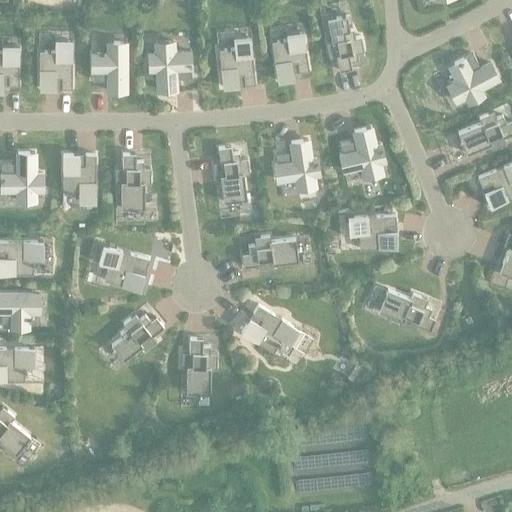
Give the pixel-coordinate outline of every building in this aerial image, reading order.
[(330,41),(325,42),(327,55),(335,54),(338,69),(350,67),(349,61),(357,59),(355,52),(362,51),(359,35),(352,36),(351,28),(347,29),(345,15),(326,19),(330,41)] [(286,39),(270,41),(275,80),(292,78),(290,62),(296,61),(297,71),(307,70),(302,31),(285,34),(286,39)] [(233,48),(218,49),(221,86),(238,85),(237,73),(243,72),(244,83),(253,83),(249,36),(232,38),(233,48)] [(55,51),(39,51),(38,88),(55,88),(55,76),(62,76),(62,88),(71,88),(71,41),(55,41),(55,51)] [(155,52),(148,52),(149,70),(156,70),(157,88),(177,87),(176,77),(189,76),(189,68),(190,68),(189,50),(175,50),(174,41),(154,42),(155,52)] [(108,52),(92,52),(92,78),(108,78),(108,89),(125,89),(125,42),(108,42),(108,52)] [(1,51),(0,50),(0,90),(2,90),(2,74),(8,74),(8,84),(18,84),(18,46),(1,46),(1,51)] [(456,78),(446,84),(455,101),(465,96),(468,101),(484,93),(481,87),(500,78),(491,60),(480,66),(472,52),(465,56),(464,55),(449,63),(456,78)] [(481,122),(458,131),(467,153),(489,143),(492,148),(505,142),(503,136),(511,131),(511,120),(511,119),(504,121),(501,114),(495,117),(492,110),(478,116),(481,122)] [(343,154),(338,155),(342,170),(361,166),(364,176),(380,172),(378,162),(385,160),(382,144),(374,146),(369,125),(353,129),(355,140),(341,144),(343,154)] [(277,165),(272,165),(274,182),(296,179),(297,188),(313,186),(312,177),(320,175),(317,160),(310,161),(307,139),(290,141),(291,151),(275,153),(277,165)] [(219,161),(213,162),(215,177),(220,177),(223,201),(246,198),(243,173),(249,172),(247,157),(239,158),(238,151),(231,152),(230,145),(217,147),(219,161)] [(1,173),(0,173),(0,189),(17,189),(17,200),(34,200),(34,189),(42,189),(42,173),(34,173),(34,152),(17,152),(17,163),(1,163),(1,173)] [(122,167),(115,167),(115,182),(120,182),(120,207),(143,207),(143,182),(149,182),(149,167),(142,167),(142,160),(135,160),(135,152),(122,152),(122,167)] [(78,153),(62,153),(61,190),(77,190),(77,200),(94,200),(94,153),(85,153),(85,165),(78,165),(78,153)] [(511,161),(477,176),(480,185),(491,180),(494,186),(483,191),(489,206),(511,196),(511,161)] [(394,213),(347,216),(348,232),(358,232),(359,248),(396,246),(395,229),(383,230),(383,223),(395,223),(394,213)] [(507,247),(499,271),(511,275),(511,233),(507,231),(502,245),(507,247)] [(248,252),(240,253),(242,265),(256,264),(257,271),(272,269),(271,263),(297,260),(294,237),(269,240),(268,234),(253,236),(254,243),(247,244),(248,252)] [(41,240),(0,240),(0,249),(6,249),(6,256),(0,255),(0,272),(32,273),(32,256),(41,256),(41,240)] [(102,244),(98,260),(107,263),(103,278),(139,288),(143,272),(132,269),(134,263),(145,266),(148,257),(102,244)] [(387,287),(378,309),(401,319),(399,324),(413,330),(416,324),(429,329),(434,317),(428,314),(430,307),(424,304),(427,298),(412,292),(410,297),(387,287)] [(39,293),(0,292),(0,309),(2,309),(2,326),(28,326),(28,309),(39,309),(39,293)] [(249,316),(240,330),(272,350),(280,336),(289,342),(298,328),(257,303),(253,311),(263,317),(259,323),(249,316)] [(122,335),(111,343),(122,359),(140,345),(143,349),(155,340),(151,334),(163,326),(154,315),(149,320),(144,314),(139,318),(134,312),(122,322),(126,327),(119,332),(122,335)] [(188,351),(181,351),(181,366),(186,366),(185,392),(208,393),(209,367),(215,367),(216,352),(208,352),(209,345),(201,344),(202,337),(188,337),(188,351)] [(33,347),(0,346),(0,379),(23,379),(23,363),(33,363),(33,347)] [(0,441),(14,453),(29,435),(10,419),(13,414),(2,405),(0,406),(0,441)]
